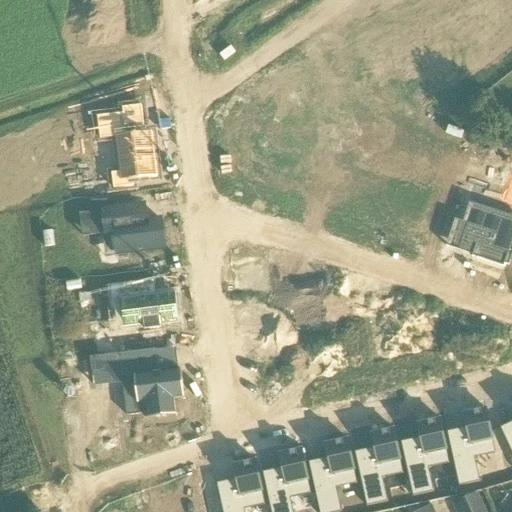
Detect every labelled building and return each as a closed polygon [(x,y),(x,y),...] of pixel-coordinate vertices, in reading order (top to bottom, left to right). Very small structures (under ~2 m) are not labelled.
[(440,0),(441,0),(427,11),(440,28),(454,18),(451,13),(468,0),(440,0)] [(373,15),(347,56),(373,73),(387,52),(402,62),(425,26),(395,7),(385,23),(373,15)] [(118,113),(94,116),(97,140),(112,138),(117,172),(108,173),(110,190),(131,187),(131,181),(156,178),(150,132),(143,133),(139,105),(117,108),(118,113)] [(435,121),(430,137),(464,148),(469,133),(435,121)] [(330,166),(315,211),(348,222),(357,193),(373,198),(382,171),(356,163),(352,173),(330,166)] [(402,193),(388,236),(419,246),(424,230),(443,237),(455,202),(426,192),(424,200),(402,193)] [(468,223),(461,245),(474,249),(472,257),(504,267),(506,262),(510,264),(511,256),(511,214),(470,201),(463,222),(468,223)] [(103,210),(79,213),(82,237),(115,233),(118,254),(164,249),(161,219),(138,222),(136,205),(103,209),(103,210)] [(155,280),(107,286),(110,309),(123,308),(126,328),(144,326),(145,331),(160,329),(160,330),(162,330),(161,324),(177,322),(175,301),(171,301),(170,295),(157,296),(155,280)] [(156,349),(90,357),(92,373),(105,371),(105,368),(117,367),(117,369),(121,369),(127,416),(147,413),(147,419),(176,415),(174,399),(184,397),(181,370),(159,372),(156,349)] [(467,428),(447,432),(459,486),(480,481),(475,458),(496,453),(486,408),(464,413),(467,428)] [(421,438),(401,442),(413,496),(434,491),(429,468),(450,463),(440,418),(418,423),(421,438)] [(511,423),(501,428),(511,452),(511,423)] [(375,448),(355,452),(367,506),(388,501),(383,478),(404,473),(394,428),(371,433),(375,448)] [(328,458),(309,462),(319,511),(338,511),(342,511),(337,488),(358,483),(348,438),(325,443),(328,458)] [(282,468),(263,472),(271,511),(293,511),(290,498),(312,493),(302,448),(279,453),(282,468)] [(236,478),(217,482),(223,511),(245,511),(244,508),(265,503),(256,458),(233,463),(236,478)] [(454,502),(458,511),(484,511),(476,492),(454,502)]
